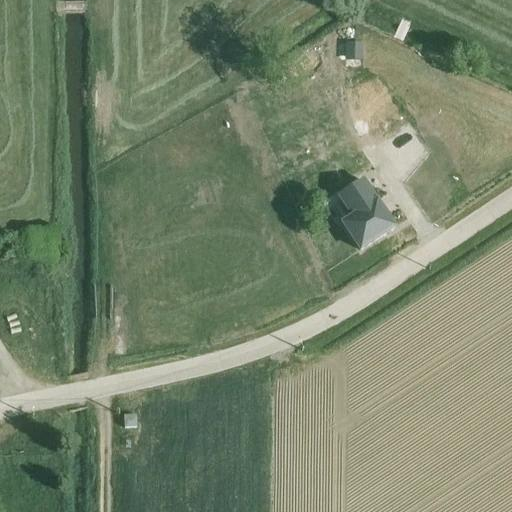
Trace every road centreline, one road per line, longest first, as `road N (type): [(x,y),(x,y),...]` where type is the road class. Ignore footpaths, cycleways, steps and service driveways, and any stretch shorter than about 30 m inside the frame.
road 1 (unclassified): [(12,407),(254,352),(328,319),(511,197)]
road 2 (track): [(102,388),(103,511)]
